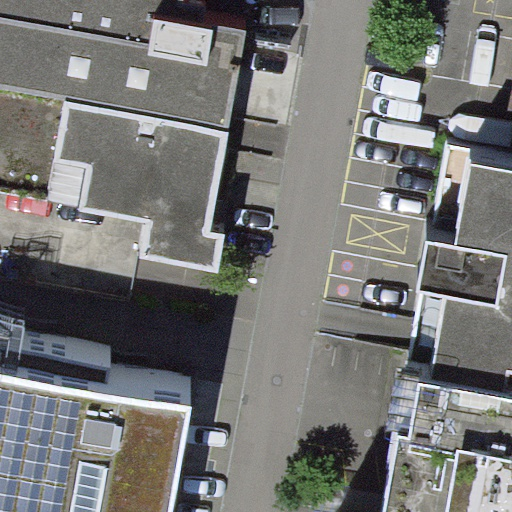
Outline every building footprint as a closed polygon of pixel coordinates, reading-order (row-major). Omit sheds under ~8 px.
[(191,0),(0,0),(0,74),(219,112),(235,19),(190,10),(191,0)] [(198,217),(219,112),(0,74),(0,185),(132,210),(125,245),(204,259),(211,220),(198,217)] [(511,156),(445,147),(408,362),(511,379),(511,156)] [(0,511),(152,511),(177,376),(96,361),(99,343),(0,325),(0,511)] [(511,511),(511,381),(408,362),(397,422),(380,419),(361,511),(511,511)]
